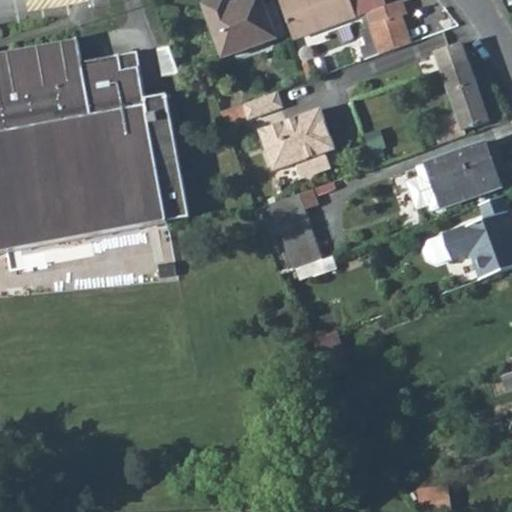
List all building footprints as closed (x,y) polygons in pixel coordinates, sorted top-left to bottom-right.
[(220,65),(278,45),(261,0),(255,0),(229,9),(225,0),(221,0),(199,7),(220,65)] [(277,0),(293,44),(357,21),(350,0),(277,0)] [(405,1),(369,14),(370,15),(373,27),(406,17),(410,16),(405,1)] [(370,15),(362,17),(366,29),(373,27),(370,15)] [(383,58),(415,48),(406,17),(373,27),(382,54),(383,58)] [(382,54),(373,27),(366,29),(361,30),(366,45),(361,46),(365,59),(382,54)] [(0,247),(167,217),(145,98),(139,63),(84,73),(77,35),(0,49),(0,247)] [(470,59),(441,70),(456,113),(432,121),(440,146),(465,137),(463,132),(491,121),(470,59)] [(256,97),(243,101),(248,115),(283,104),(279,90),(256,97)] [(337,150),(323,110),(261,131),(275,171),(337,150)] [(443,209),(502,189),(486,144),(428,164),(443,207),(443,209)] [(443,207),(428,164),(418,168),(421,177),(408,182),(418,210),(430,206),(432,212),(443,207)] [(293,270),(322,260),(301,194),(273,204),(293,270)] [(453,260),(471,254),(480,280),(511,268),(511,222),(503,198),(479,206),(484,219),(442,233),(453,260)] [(511,373),(500,377),(506,392),(511,389),(511,373)]
